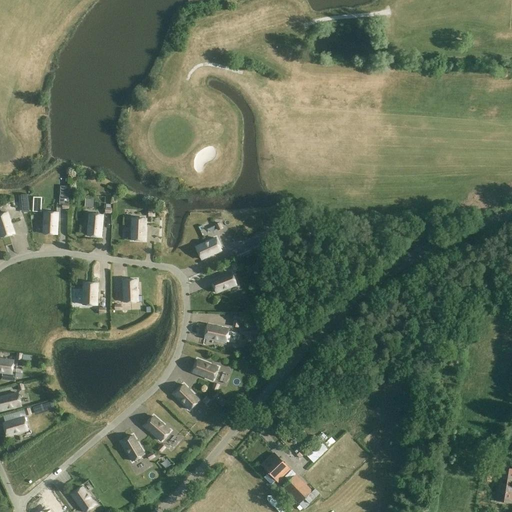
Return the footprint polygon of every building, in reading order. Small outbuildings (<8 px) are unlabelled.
[(8,214),(11,223),(17,220),(13,212),(8,214)] [(43,234),(57,235),(58,213),(44,212),(43,234)] [(14,234),(7,213),(0,215),(0,234),(1,238),(14,234)] [(87,236),(101,237),(103,215),(89,214),(87,236)] [(145,241),(146,219),(132,218),(131,240),(145,241)] [(196,248),(202,261),(222,251),(216,239),(196,248)] [(232,273),(211,281),(216,293),(236,285),(232,273)] [(138,302),(137,280),(123,281),(124,303),(138,302)] [(97,284),(84,283),(83,305),(96,306),(97,284)] [(205,339),(227,343),(230,330),(208,325),(205,339)] [(0,359),(0,372),(12,374),(14,361),(0,359)] [(198,361),(193,374),(214,382),(218,369),(198,361)] [(174,394),(189,410),(199,401),(183,385),(174,394)] [(0,411),(21,406),(18,393),(0,397),(0,411)] [(221,408),(227,399),(219,394),(214,402),(221,408)] [(28,430),(24,418),(3,424),(7,437),(28,430)] [(154,418),(145,428),(162,442),(171,432),(154,418)] [(309,443),(314,447),(325,434),(320,430),(309,443)] [(132,461),(144,455),(133,436),(121,442),(132,461)] [(311,463),(326,446),(319,440),(313,447),(308,443),(300,452),(311,463)] [(35,444),(22,453),(28,464),(42,456),(35,444)] [(260,465),(265,470),(277,482),(289,470),(273,453),(260,465)] [(162,469),(169,463),(163,456),(156,462),(162,469)] [(485,465),(483,480),(490,482),(493,467),(485,465)] [(149,468),(145,474),(152,478),(155,472),(149,468)] [(511,504),(511,496),(511,472),(503,471),(497,502),(511,504)] [(299,504),(312,492),(295,474),(282,487),(299,504)] [(83,511),(87,511),(96,506),(83,488),(72,496),(83,511)]
